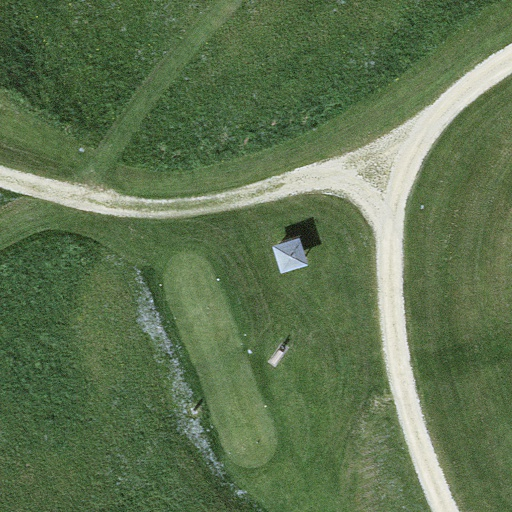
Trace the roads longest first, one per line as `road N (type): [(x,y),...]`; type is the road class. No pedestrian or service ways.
road 1 (track): [(511,84),(399,157),(392,309),(459,511)]
road 2 (track): [(0,182),(160,212),(399,157)]
